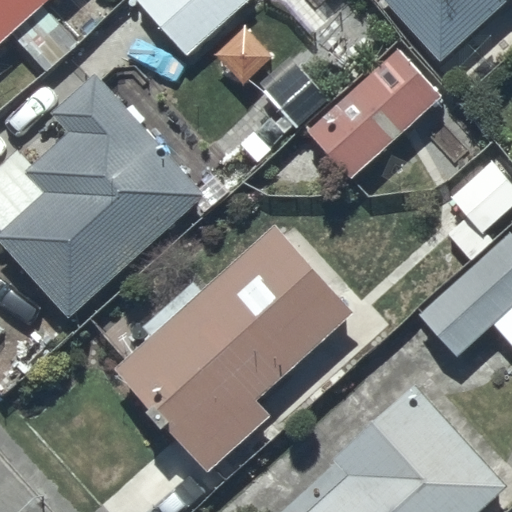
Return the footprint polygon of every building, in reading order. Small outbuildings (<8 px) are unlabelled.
[(0,0),(0,55),(60,0),(0,0)] [(138,0),(135,3),(190,64),(256,3),(253,0),(138,0)] [(511,0),(375,0),(443,71),(511,5),(511,4),(511,0)] [(449,101),(399,47),(305,133),(355,187),(449,101)] [(208,203),(99,82),(54,123),(70,141),(35,173),(21,157),(0,175),(0,236),(2,239),(0,241),(0,247),(71,327),(208,203)] [(470,266),(496,246),(488,238),(511,216),(511,188),(491,165),(449,202),(466,221),(446,239),(470,266)] [(358,318),(280,234),(206,297),(199,288),(146,333),(157,345),(117,379),(151,419),(148,422),(168,444),(173,440),(210,480),(273,422),(260,408),(358,318)] [(496,246),(470,266),(416,314),(460,363),(495,332),(511,351),(511,238),(509,235),(496,246)] [(494,511),(511,496),(420,393),(335,468),(350,485),(319,511),(494,511)]
